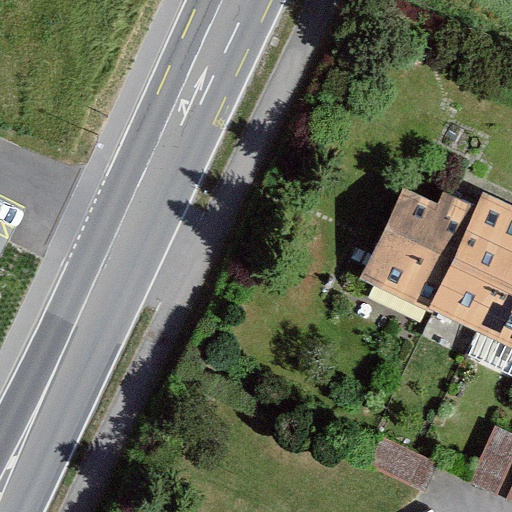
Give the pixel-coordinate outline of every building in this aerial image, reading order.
[(362,272),(428,303),(429,302),(475,206),(442,191),(436,204),(403,188),(362,272)] [(511,261),(511,206),(482,192),(475,206),(429,302),(481,326),(511,261)] [(511,341),(511,261),(481,326),(511,341)] [(474,471),(469,481),(481,487),(494,493),(511,456),(511,436),(496,428),(474,471)] [(380,439),(367,465),(424,493),(430,479),(436,466),(419,458),(380,439)]
